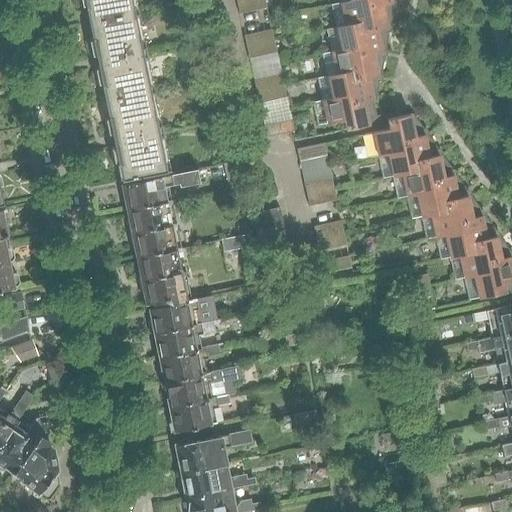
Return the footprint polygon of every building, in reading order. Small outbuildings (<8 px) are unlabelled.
[(82,0),(88,23),(133,14),(129,0),(82,0)] [(240,13),(265,8),(267,8),(265,0),(246,0),(237,2),(240,13)] [(355,34),(386,26),(389,26),(393,11),(391,3),(360,10),(358,0),(353,0),(341,3),(346,25),(353,24),(355,34)] [(394,0),(352,0),(353,0),(358,0),(360,10),(391,3),(395,2),(394,0)] [(133,14),(88,23),(104,102),(149,93),(133,14)] [(351,58),(382,51),(385,51),(389,34),(386,26),(355,34),(353,24),(346,25),(337,27),(341,49),(349,48),(351,58)] [(247,47),(275,41),(272,30),(245,36),(247,47)] [(250,59),(275,53),(277,53),(275,41),(247,47),(250,59)] [(384,60),(382,51),(351,58),(349,48),(341,49),(333,52),(337,74),(345,72),(347,83),(377,76),(381,75),(384,60)] [(379,85),(377,76),(347,83),(345,72),(337,74),(328,77),(333,99),(339,97),(341,109),(374,101),(376,101),(379,85)] [(257,92),(284,85),(282,74),(254,80),(257,92)] [(259,103),(285,97),(287,97),(284,85),(257,92),(259,103)] [(149,93),(104,102),(120,181),(165,172),(149,93)] [(379,124),(374,101),(341,109),(339,97),(333,99),(323,101),(327,124),(344,121),(346,130),(379,124)] [(392,144),(424,137),(422,128),(413,115),(387,121),(389,131),(372,134),(377,157),(387,155),(394,154),(392,144)] [(267,137),(293,132),(294,131),(292,119),(264,125),(267,137)] [(427,136),(424,137),(392,144),(394,154),(387,155),(392,177),(401,175),(409,174),(406,163),(437,157),(435,148),(427,136)] [(300,162),(326,157),(323,144),(297,150),(300,162)] [(442,157),(437,157),(406,163),(409,174),(401,175),(406,198),(417,195),(424,194),(421,183),(452,177),(451,170),(442,157)] [(239,190),(234,164),(224,166),(229,192),(239,190)] [(120,185),(145,306),(148,305),(149,309),(190,300),(167,187),(178,184),(178,187),(197,183),(194,170),(120,185)] [(456,176),(452,177),(421,183),(424,194),(417,195),(422,218),(430,216),(437,214),(435,204),(467,198),(466,190),(456,176)] [(307,196),(334,190),(331,178),(304,184),(307,196)] [(309,208),(336,202),(334,190),(307,196),(309,208)] [(451,225),(481,218),(479,210),(470,197),(467,198),(435,204),(437,214),(430,216),(435,238),(445,236),(453,234),(451,225)] [(3,209),(0,209),(0,291),(12,289),(11,287),(16,286),(18,282),(15,269),(14,264),(9,241),(8,237),(4,217),(4,213),(3,209)] [(255,227),(282,221),(279,210),(252,215),(255,227)] [(463,245),(495,239),(493,230),(484,218),(481,218),(451,225),(453,234),(445,236),(450,257),(458,256),(465,254),(463,245)] [(258,239),(284,233),(282,221),(255,227),(258,239)] [(316,240),(343,234),(340,223),(313,228),(316,240)] [(319,251),(345,246),(343,234),(316,240),(319,251)] [(248,235),(221,241),(223,252),(251,247),(248,235)] [(498,238),(495,239),(463,245),(465,254),(458,256),(463,279),(474,276),(480,275),(477,265),(509,259),(507,251),(498,238)] [(322,262),(324,274),(351,269),(348,257),(322,262)] [(511,258),(509,259),(477,265),(480,275),(474,276),(478,298),(504,293),(505,295),(511,293),(511,258)] [(415,277),(418,288),(430,286),(428,275),(415,277)] [(432,297),(430,286),(418,288),(420,299),(432,297)] [(20,293),(0,297),(0,309),(1,314),(23,309),(20,293)] [(190,300),(149,309),(150,316),(154,334),(199,325),(198,323),(215,320),(210,296),(190,300)] [(312,303),(298,306),(303,330),(317,327),(312,303)] [(511,305),(485,312),(491,338),(511,333),(511,305)] [(473,314),(459,317),(461,325),(475,322),(473,314)] [(25,319),(24,318),(0,326),(0,330),(4,343),(28,334),(27,331),(25,319)] [(154,334),(159,359),(201,349),(226,344),(204,349),(201,336),(205,335),(205,332),(217,330),(216,325),(223,324),(222,320),(199,325),(154,334)] [(497,365),(511,361),(511,333),(491,338),(492,339),(477,342),(479,351),(479,354),(494,351),(497,365)] [(298,334),(284,337),(286,346),(300,344),(298,334)] [(31,341),(11,348),(14,353),(20,351),(26,360),(37,356),(31,341)] [(479,351),(477,342),(465,345),(467,353),(479,351)] [(159,359),(164,383),(231,369),(231,368),(208,373),(206,360),(210,359),(210,357),(222,354),(221,350),(227,348),(226,344),(201,349),(159,359)] [(511,361),(497,365),(503,391),(511,389),(511,361)] [(473,378),(486,375),(484,367),(471,370),(473,378)] [(164,383),(169,407),(234,393),(233,387),(243,385),(240,371),(232,373),(231,369),(164,383)] [(509,417),(511,416),(511,389),(503,391),(503,392),(490,395),(492,402),(492,404),(505,401),(509,417)] [(0,446),(17,421),(32,396),(25,391),(13,409),(15,413),(12,417),(0,408),(0,446)] [(236,393),(234,393),(169,407),(174,432),(219,423),(216,409),(220,408),(220,405),(232,403),(231,398),(237,397),(236,393)] [(478,405),(492,402),(490,395),(477,398),(478,405)] [(317,423),(314,409),(295,413),(297,426),(317,423)] [(38,434),(12,471),(48,500),(59,485),(52,449),(46,445),(48,441),(45,438),(49,433),(45,417),(38,418),(41,431),(38,434)] [(484,430),(498,427),(496,419),(482,422),(484,430)] [(0,446),(0,461),(12,471),(38,434),(17,421),(0,446)] [(181,475),(224,465),(221,448),(250,442),(248,431),(175,446),(181,475)] [(409,447),(407,431),(382,435),(385,451),(409,447)] [(80,434),(69,436),(72,451),(83,449),(80,434)] [(401,462),(385,465),(386,471),(399,477),(404,476),(401,462)] [(186,499),(229,490),(229,489),(253,484),(252,479),(244,481),(243,476),(235,477),(230,484),(228,485),(224,465),(181,475),(186,499)] [(511,483),(511,470),(495,475),(497,484),(510,481),(511,484),(511,483)] [(229,490),(186,499),(188,511),(241,511),(258,508),(257,504),(249,505),(248,500),(239,502),(234,509),(233,509),(229,490)] [(491,511),(493,511),(506,508),(504,500),(490,503),(491,511)]
